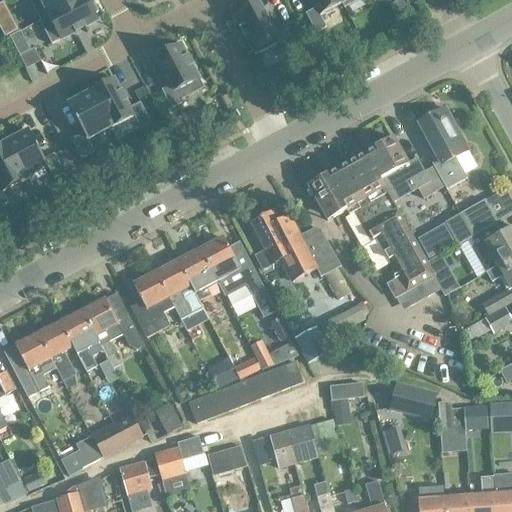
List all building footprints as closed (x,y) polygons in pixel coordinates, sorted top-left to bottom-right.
[(25,0),(26,0),(29,0),(40,21),(40,22),(81,0),(25,0)] [(51,45),(61,40),(97,22),(86,0),(81,0),(40,22),(40,21),(39,21),(51,45)] [(324,16),(343,6),(344,5),(341,0),(311,0),(316,10),(305,16),(315,35),(330,28),(324,16)] [(345,9),(362,0),(370,0),(372,4),(380,0),(341,0),(344,5),(343,6),(345,9)] [(398,21),(412,14),(404,0),(402,0),(391,6),(398,21)] [(3,3),(0,4),(0,22),(1,24),(11,19),(3,3)] [(245,12),(238,17),(258,53),(282,39),(287,48),(297,43),(287,26),(277,31),(262,3),(254,8),(253,4),(244,9),(245,12)] [(30,55),(19,33),(8,39),(14,52),(19,61),(30,55)] [(162,90),(173,110),(186,103),(184,99),(206,87),(183,43),(177,46),(176,43),(165,49),(167,52),(159,56),(174,84),(162,90)] [(116,79),(108,84),(107,81),(97,86),(98,89),(92,92),(93,92),(112,129),(135,117),(140,129),(151,123),(140,103),(131,108),(116,79)] [(91,140),(112,129),(93,92),(69,105),(84,134),(71,141),(82,161),(98,152),(91,140)] [(445,113),(418,127),(439,165),(432,168),(446,193),(466,183),(454,162),(468,154),(445,113)] [(54,181),(65,175),(54,155),(45,160),(29,131),(5,144),(25,181),(48,169),(54,181)] [(394,138),(309,187),(329,222),(352,208),(371,242),(377,239),(392,263),(396,279),(396,280),(388,285),(386,286),(395,300),(396,299),(417,287),(436,276),(429,263),(394,203),(431,182),(418,159),(409,164),(394,138)] [(5,143),(0,145),(0,207),(8,204),(3,193),(25,181),(5,144),(5,143)] [(471,239),(476,237),(498,224),(485,202),(458,217),(471,239)] [(319,270),(302,237),(301,234),(290,216),(276,224),(271,213),(248,226),(262,253),(255,256),(262,270),(279,262),(291,284),(317,271),(319,270)] [(471,239),(458,217),(445,225),(457,247),(465,243),(471,239)] [(315,229),(302,237),(319,270),(317,271),(321,279),(324,277),(338,271),(342,269),(324,237),(320,231),(315,229)] [(511,261),(511,232),(498,240),(492,229),(466,244),(472,255),(485,277),(511,261)] [(223,242),(198,255),(211,281),(215,289),(221,302),(232,296),(221,276),(236,268),(223,242)] [(211,281),(198,255),(175,267),(188,292),(196,307),(207,301),(204,295),(215,289),(211,281)] [(511,261),(485,277),(490,287),(501,281),(507,292),(509,295),(509,294),(511,292),(511,261)] [(188,292),(175,267),(153,278),(166,304),(178,326),(187,322),(175,299),(188,292)] [(256,275),(244,281),(247,286),(264,319),(276,313),(257,274),(256,275)] [(166,304),(153,278),(133,288),(142,306),(131,312),(146,342),(166,331),(155,310),(166,304)] [(509,295),(507,292),(481,306),(487,318),(511,303),(511,299),(509,294),(509,295)] [(82,313),(96,338),(100,345),(101,347),(107,359),(116,355),(111,342),(123,337),(124,336),(129,348),(137,352),(145,347),(131,321),(118,327),(105,301),(82,313)] [(511,303),(487,318),(488,319),(464,332),(470,343),(476,339),(477,340),(488,335),(493,346),(511,335),(511,333),(509,328),(511,326),(511,320),(511,321),(506,312),(511,308),(511,303)] [(327,323),(335,338),(354,329),(366,324),(358,307),(327,323)] [(82,313),(60,324),(73,350),(74,349),(83,367),(86,373),(97,367),(95,362),(89,350),(100,345),(96,338),(82,313)] [(281,343),(289,338),(279,321),(271,325),(281,343)] [(65,354),(73,350),(60,324),(38,335),(56,370),(57,370),(63,382),(67,390),(76,385),(74,376),(76,375),(70,362),(65,354)] [(295,340),(309,366),(313,365),(316,363),(328,356),(332,355),(318,328),(295,340)] [(56,372),(38,338),(14,349),(16,353),(6,358),(12,370),(28,400),(38,394),(40,398),(49,393),(42,380),(44,379),(43,378),(56,372)] [(262,342),(251,348),(256,358),(262,370),(274,366),(269,355),(262,342)] [(229,358),(207,368),(218,390),(240,380),(234,368),(229,358)] [(256,358),(234,368),(240,380),(262,370),(256,358)] [(284,368),(293,389),(303,385),(295,364),(284,368)] [(284,368),(274,372),(282,393),(293,389),(284,368)] [(282,393),(274,372),(263,376),(271,398),(282,393)] [(0,431),(7,428),(0,413),(0,391),(1,391),(5,397),(16,391),(7,373),(0,377),(0,431)] [(271,398),(263,376),(252,381),(261,402),(271,398)] [(261,402),(252,381),(242,385),(250,406),(261,402)] [(242,385),(231,389),(239,410),(250,406),(242,385)] [(438,396),(396,385),(390,411),(431,421),(438,396)] [(362,386),(330,389),(332,404),(364,400),(362,386)] [(239,410),(231,389),(221,393),(229,414),(239,410)] [(221,393),(210,397),(218,418),(229,414),(221,393)] [(218,418),(210,397),(199,401),(208,423),(218,418)] [(208,423),(199,401),(189,406),(197,427),(208,423)] [(465,426),(464,409),(451,410),(451,404),(439,405),(441,432),(453,431),(454,438),(465,437),(465,426)] [(154,413),(167,437),(182,428),(170,406),(154,413)] [(476,409),(464,409),(465,426),(478,425),(476,409)] [(131,414),(112,424),(125,449),(144,438),(131,414)] [(340,442),(334,421),(333,421),(310,427),(317,454),(330,451),(329,445),(340,442)] [(125,449),(112,424),(91,435),(93,438),(104,459),(125,449)] [(319,461),(317,454),(310,427),(286,434),(295,468),(319,461)] [(295,468),(286,434),(270,439),(279,472),(295,468)] [(83,469),(104,459),(93,438),(76,446),(80,453),(62,461),(70,477),(83,471),(83,469)] [(199,438),(177,444),(178,448),(180,454),(182,461),(183,461),(204,455),(200,442),(199,438)] [(252,445),(256,462),(266,460),(262,443),(252,445)] [(233,472),(248,468),(242,450),(242,447),(227,451),(233,472)] [(178,448),(155,455),(156,461),(160,476),(162,482),(186,476),(187,475),(183,461),(182,461),(180,454),(178,448)] [(6,507),(13,503),(27,496),(9,462),(8,461),(0,465),(0,497),(5,506),(5,505),(6,507)] [(128,498),(153,491),(145,462),(120,469),(128,498)] [(29,493),(47,485),(42,472),(24,480),(29,493)] [(434,500),(420,501),(421,511),(446,511),(446,499),(444,473),(432,474),(434,500)] [(511,511),(511,474),(493,476),(493,477),(494,478),(495,496),(496,511),(511,511)] [(82,499),(85,511),(86,511),(108,506),(100,477),(78,485),(82,499)] [(482,497),(471,498),(472,511),(496,511),(495,496),(494,478),(481,479),(482,497)] [(384,511),(377,484),(365,488),(372,511),(384,511)] [(357,504),(352,487),(344,489),(349,506),(357,504)] [(307,511),(301,489),(289,491),(294,511),(307,511)] [(58,500),(56,501),(56,502),(57,505),(58,511),(82,511),(78,494),(58,500)] [(320,511),(333,511),(329,495),(317,498),(320,511)] [(472,511),(471,498),(446,499),(446,511),(472,511)] [(56,502),(32,508),(32,511),(58,511),(57,505),(56,502)]
